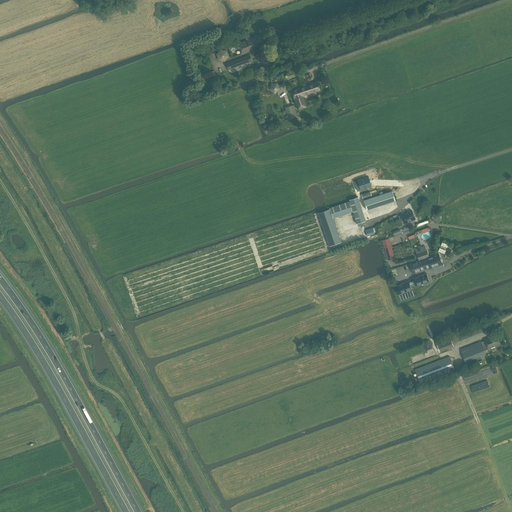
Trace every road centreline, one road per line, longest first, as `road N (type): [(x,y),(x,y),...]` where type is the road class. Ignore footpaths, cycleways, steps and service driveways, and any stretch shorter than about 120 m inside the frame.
road 1 (track): [(181,511),(115,394),(89,372),(57,278),(0,181)]
road 2 (trunk): [(137,511),(0,279)]
road 3 (trunk): [(0,298),(126,511)]
